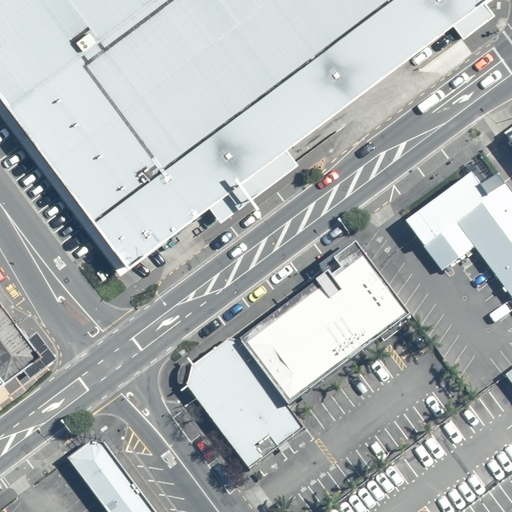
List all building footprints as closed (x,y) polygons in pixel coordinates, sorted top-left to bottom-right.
[(483,0),(0,0),(0,104),(124,268),(483,0)] [(511,118),(493,132),(511,158),(511,118)] [(511,210),(482,170),(467,181),(458,168),(389,220),(420,261),(454,237),(511,313),(511,210)] [(386,308),(347,256),(232,342),(272,394),(386,308)] [(0,363),(23,347),(0,316),(0,363)] [(284,416),(220,331),(165,372),(230,457),(284,416)] [(156,511),(103,440),(72,463),(108,511),(156,511)]
